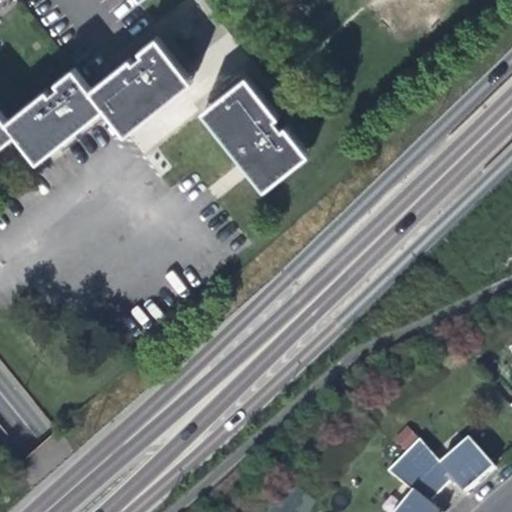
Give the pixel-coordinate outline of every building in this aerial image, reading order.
[(133,57),(92,89),(106,106),(128,134),(194,81),(159,36),(142,49),(145,53),(139,57),(135,60),(133,57)] [(9,121),(18,132),(39,159),(106,106),(92,89),(85,80),(75,67),(58,81),(61,84),(56,89),(51,92),(48,89),(9,121)] [(204,110),(266,188),(310,153),(288,126),(285,127),(277,117),(280,116),(248,76),(204,110)] [(0,145),(18,132),(9,121),(0,109),(0,145)] [(420,436),(391,469),(415,489),(397,511),(447,511),(439,503),(443,499),(440,496),(454,481),(458,485),(462,481),(472,491),(487,478),(500,466),(473,434),(444,459),(420,436)]
